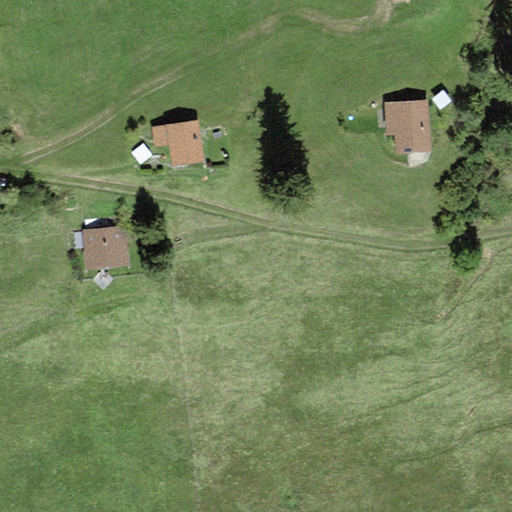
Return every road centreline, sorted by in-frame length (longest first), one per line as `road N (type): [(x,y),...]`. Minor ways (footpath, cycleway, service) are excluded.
road 1 (track): [(0,170),(117,185),(382,241),(442,241),(511,227)]
road 2 (track): [(0,167),(62,143),(155,83),(283,17),(346,29),(422,7)]
